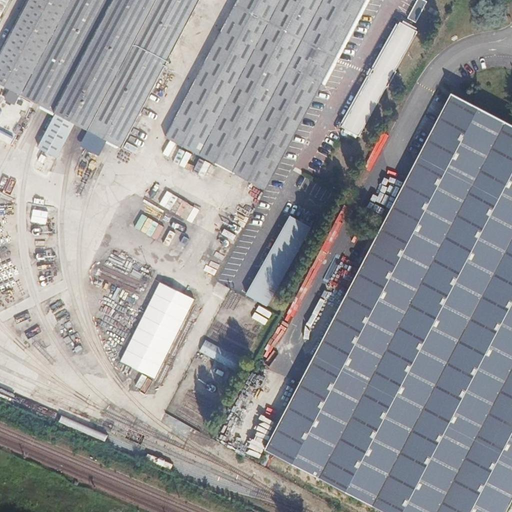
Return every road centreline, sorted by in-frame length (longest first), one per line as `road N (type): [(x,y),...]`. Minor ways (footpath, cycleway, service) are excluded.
road 1 (unknown): [(21,168),(13,204),(18,252),(76,382)]
road 2 (unknown): [(54,196),(80,309),(119,394)]
road 3 (unknown): [(119,394),(168,379),(194,332),(204,297),(184,274)]
road 4 (unknown): [(223,0),(146,150)]
road 5 (unknown): [(184,274),(208,220),(206,190),(146,150)]
